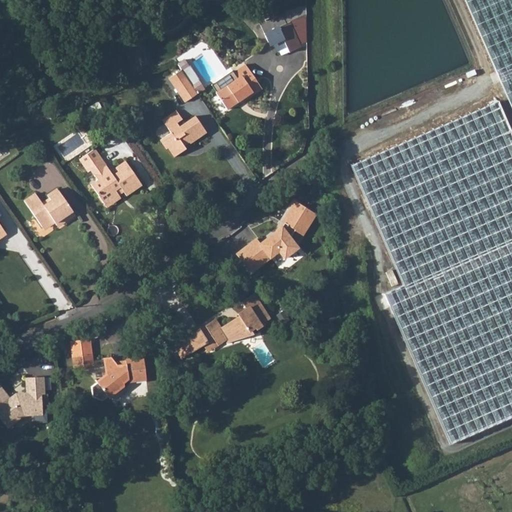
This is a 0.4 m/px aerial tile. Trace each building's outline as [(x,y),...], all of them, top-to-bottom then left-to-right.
[(511,0),(457,0),(502,98),(511,121),(511,0)] [(288,22),(303,15),(303,6),(256,26),(261,34),(288,22)] [(270,40),(276,50),(285,45),(289,52),(300,47),(303,45),(303,15),(288,22),(261,34),(266,43),(270,40)] [(244,94),(246,97),(263,85),(246,60),(235,68),(232,64),(221,72),(219,78),(223,84),(217,89),(228,106),(244,94)] [(188,73),(184,68),(170,76),(175,82),(188,73)] [(200,91),(188,73),(175,82),(187,100),(200,91)] [(511,121),(502,98),(348,163),(401,283),(384,293),(447,441),(511,413),(511,121)] [(169,146),(175,154),(186,146),(184,143),(189,139),(191,140),(207,129),(196,113),(179,124),(177,121),(182,117),(176,109),(162,119),(171,131),(160,138),(167,147),(169,146)] [(92,167),(99,176),(92,180),(106,200),(120,190),(117,186),(123,182),(129,191),(144,181),(127,157),(118,164),(121,167),(116,171),(96,144),(81,155),(90,168),(92,167)] [(57,214),(62,220),(70,213),(68,211),(78,203),(62,181),(52,189),(56,194),(48,200),(39,188),(28,196),(47,222),(57,214)] [(318,210),(297,197),(286,214),(288,215),(284,223),(262,240),(258,235),(239,250),(254,269),(281,247),(287,254),(301,243),(293,233),(297,225),(305,230),(318,210)] [(210,343),(212,341),(210,338),(216,334),(222,344),(228,339),(230,341),(258,335),(254,330),(261,326),(262,328),(266,325),(265,323),(272,318),(265,308),(268,307),(258,293),(246,301),(250,307),(241,313),(243,316),(225,327),(219,319),(210,325),(212,327),(206,331),(204,328),(204,327),(185,340),(194,353),(210,343)] [(274,317),(268,307),(265,308),(272,318),(274,317)] [(286,307),(279,311),(285,319),(291,315),(286,307)] [(222,344),(216,334),(210,338),(212,341),(210,343),(214,349),(222,344)] [(189,356),(194,353),(185,340),(181,342),(189,356)] [(99,375),(97,361),(89,362),(91,376),(99,375)] [(78,377),(91,376),(89,362),(77,363),(78,377)] [(108,408),(114,402),(116,403),(128,390),(128,388),(127,386),(132,386),(133,389),(150,387),(148,365),(130,366),(130,371),(123,371),(119,366),(110,367),(111,382),(98,396),(98,406),(108,408)] [(0,386),(0,418),(15,436),(30,423),(48,421),(46,401),(50,401),(48,385),(32,387),(33,402),(30,402),(30,404),(24,405),(22,402),(22,392),(9,397),(0,386)]
